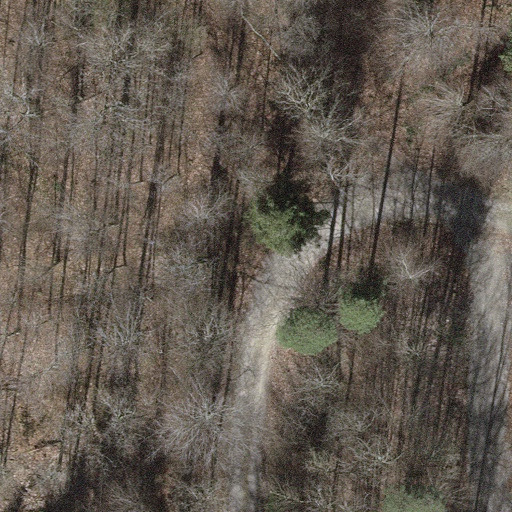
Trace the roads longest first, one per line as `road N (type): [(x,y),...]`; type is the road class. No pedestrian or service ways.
road 1 (track): [(248,511),(261,306),(306,236),(360,206),(418,194),(511,216)]
road 2 (track): [(505,511),(495,313),(510,216)]
